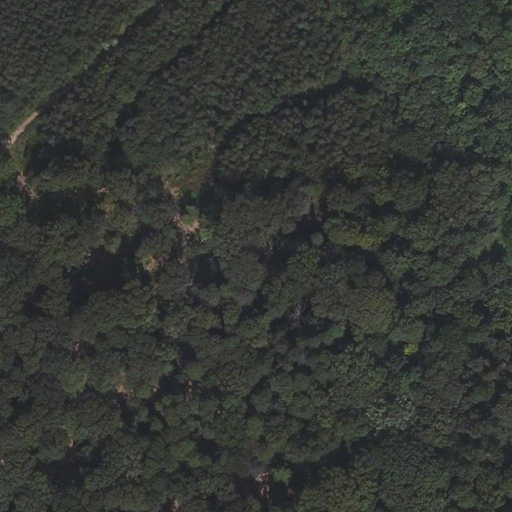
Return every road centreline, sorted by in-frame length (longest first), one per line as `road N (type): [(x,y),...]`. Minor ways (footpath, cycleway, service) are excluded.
road 1 (track): [(0,166),(124,275),(237,393)]
road 2 (track): [(0,153),(168,0)]
